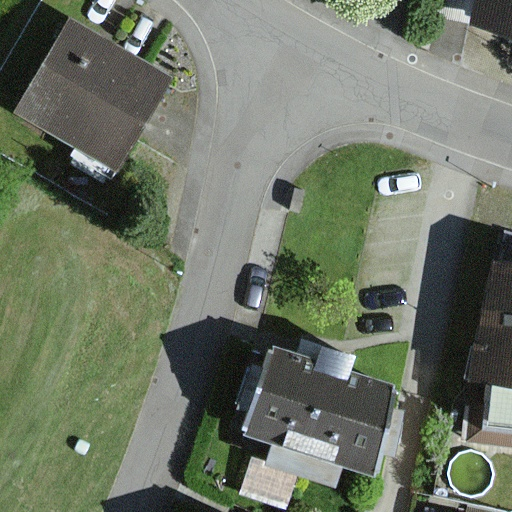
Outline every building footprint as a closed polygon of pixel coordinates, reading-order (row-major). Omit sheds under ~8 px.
[(511,0),(439,0),(436,19),(475,27),(511,40),(511,0)] [(177,78),(71,17),(15,114),(76,149),(71,156),(117,182),(177,78)] [(305,191),(294,188),(288,212),(299,214),(305,191)] [(500,262),(487,260),(463,381),(484,385),(481,405),(469,403),(464,443),(511,448),(511,232),(508,231),(500,262)] [(318,361),(271,347),(264,370),(252,366),(237,410),(250,414),(242,437),(272,446),(267,464),(251,459),(240,491),(287,506),(296,478),(337,491),(344,468),(376,478),(383,455),(398,457),(404,412),(397,410),(404,389),(353,373),(358,357),(323,346),(318,361)]
